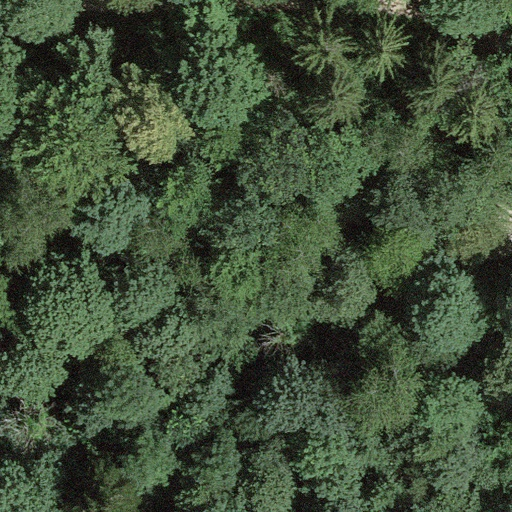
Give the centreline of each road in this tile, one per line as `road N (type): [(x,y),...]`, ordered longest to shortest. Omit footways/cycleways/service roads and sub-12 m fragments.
road 1 (track): [(511,214),(453,254),(140,324)]
road 2 (track): [(238,0),(0,11)]
road 3 (track): [(511,60),(486,32),(393,3),(355,0)]
road 4 (track): [(140,324),(0,371)]
